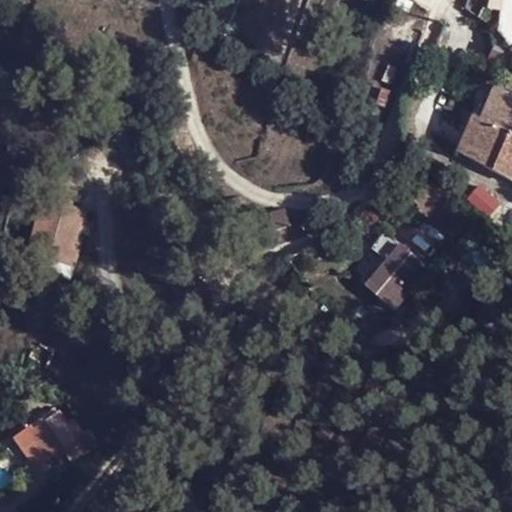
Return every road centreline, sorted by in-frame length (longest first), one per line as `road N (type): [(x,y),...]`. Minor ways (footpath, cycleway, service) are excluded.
road 1 (residential): [(441,0),(400,92),(369,201),(353,219),(254,274),(209,361),(73,511)]
road 2 (unknown): [(369,201),(307,203),(235,178),(204,130),(164,0)]
